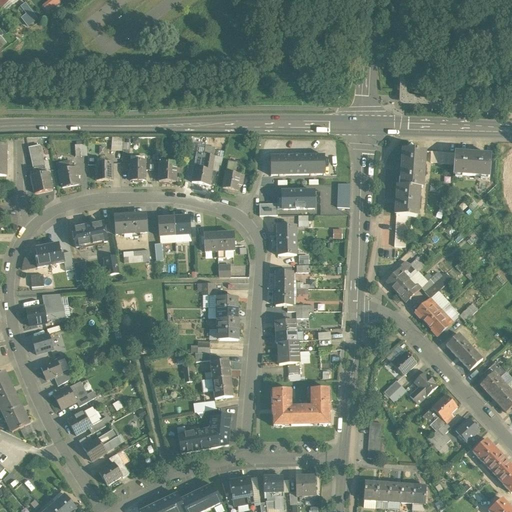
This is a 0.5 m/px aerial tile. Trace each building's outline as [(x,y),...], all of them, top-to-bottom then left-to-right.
[(52,1),(44,8),(47,12),(56,6),(52,1)] [(27,2),(21,6),(26,14),(21,17),(27,27),(39,20),(27,2)] [(401,74),(399,75),(399,100),(400,104),(403,106),(456,107),(456,105),(454,103),(410,97),(407,96),(403,76),(401,74)] [(44,168),(39,146),(28,148),(33,170),(44,168)] [(215,149),(205,148),(204,155),(214,157),(215,149)] [(425,152),(403,150),(401,187),(397,187),(395,216),(396,216),(407,217),(418,218),(420,189),(423,189),(425,152)] [(455,154),(431,153),(431,164),(454,165),(455,154)] [(204,155),(197,154),(195,168),(211,171),(214,157),(204,155)] [(490,156),(455,154),(454,165),(454,176),(489,178),(490,156)] [(323,157),(272,158),(271,157),(270,157),(271,177),(272,177),(272,176),(279,176),(279,177),(280,177),(280,176),(283,176),(283,177),(284,177),(285,176),(310,175),(310,176),(311,176),(311,175),(314,175),(315,176),(316,176),(316,175),(323,175),(323,176),(324,176),(324,156),(323,156),(323,157)] [(104,161),(103,160),(98,160),(97,161),(96,164),(96,182),(113,181),(112,164),(105,164),(104,161)] [(177,164),(167,164),(167,162),(161,161),(161,164),(159,164),(159,182),(175,182),(176,174),(177,174),(177,164)] [(71,162),(58,165),(59,172),(72,169),(71,162)] [(145,181),(145,162),(133,162),(130,162),(130,181),(132,181),(132,183),(142,183),(142,181),(145,181)] [(236,164),(229,163),(227,173),(234,175),(236,164)] [(59,172),(62,189),(78,185),(77,177),(79,177),(78,168),(72,169),(59,172)] [(195,168),(194,168),(192,183),(209,186),(211,171),(195,168)] [(34,176),(31,177),(35,194),(51,191),(48,173),(45,174),(34,176)] [(227,173),(225,173),(223,189),(237,192),(238,185),(241,185),(243,177),(234,175),(227,173)] [(338,187),(337,209),(349,209),(350,187),(338,187)] [(282,211),(314,210),(313,192),(282,193),(282,199),(282,211)] [(511,194),(510,192),(501,198),(505,202),(511,196),(511,194)] [(282,211),(282,199),(277,199),(277,205),(259,206),(259,217),(277,216),(277,211),(282,211)] [(146,215),(114,217),(115,236),(147,233),(146,215)] [(407,217),(396,216),(394,248),(405,249),(407,217)] [(189,218),(173,219),(175,236),(190,235),(189,218)] [(173,219),(158,220),(159,238),(175,236),(173,219)] [(107,243),(103,224),(72,230),(75,249),(107,243)] [(295,228),(277,228),(278,242),(296,242),(295,228)] [(333,240),(341,240),(341,231),(333,231),(333,240)] [(234,234),(217,235),(217,252),(218,252),(225,252),(235,252),(234,234)] [(217,235),(204,235),(204,253),(217,252),(217,235)] [(296,242),(278,242),(278,256),(296,256),(296,242)] [(58,245),(46,247),(50,266),(64,263),(62,254),(60,255),(58,245)] [(161,245),(154,246),(156,262),(163,261),(161,245)] [(46,247),(36,249),(38,259),(36,260),(37,269),(50,266),(46,247)] [(148,251),(123,253),(124,264),(149,262),(148,251)] [(116,256),(104,259),(107,276),(119,274),(116,256)] [(300,264),(309,264),(309,256),(300,256),(300,264)] [(415,261),(410,266),(417,273),(422,268),(415,261)] [(85,262),(73,264),(76,282),(88,280),(85,262)] [(230,265),(218,266),(218,277),(231,277),(230,265)] [(401,267),(385,283),(395,294),(409,281),(402,274),(405,271),(401,267)] [(412,278),(405,271),(402,274),(409,281),(412,278)] [(412,278),(409,281),(415,288),(417,286),(421,289),(422,288),(427,283),(417,273),(412,278)] [(292,274),(275,274),(275,290),(295,291),(295,282),(292,282),(292,274)] [(434,285),(432,286),(438,293),(438,292),(451,281),(445,275),(434,285)] [(42,276),(30,277),(31,289),(43,289),(42,276)] [(427,283),(422,288),(426,292),(432,286),(434,285),(429,280),(427,283)] [(409,281),(395,294),(405,304),(421,289),(417,286),(415,288),(409,281)] [(438,293),(432,286),(426,292),(424,294),(429,300),(427,302),(439,314),(448,305),(449,305),(449,304),(438,292),(438,293)] [(295,291),(275,290),(275,307),(292,307),(292,299),(295,299),(295,291)] [(59,294),(42,297),(44,308),(44,310),(62,307),(59,294)] [(237,299),(217,299),(217,309),(235,310),(235,305),(236,305),(237,299)] [(439,314),(427,302),(414,313),(420,320),(421,319),(426,325),(439,314)] [(448,305),(439,314),(450,326),(453,324),(453,323),(459,317),(460,317),(449,305),(448,305)] [(477,311),(472,305),(460,317),(459,317),(465,323),(477,311)] [(44,308),(26,311),(29,327),(46,324),(44,308)] [(62,308),(44,310),(46,320),(63,318),(62,308)] [(235,310),(217,309),(217,320),(218,320),(236,320),(236,314),(235,314),(235,310)] [(265,322),(275,322),(275,312),(266,312),(265,322)] [(450,326),(439,314),(426,325),(431,331),(437,338),(450,326)] [(236,320),(218,320),(218,331),(237,331),(237,327),(238,327),(238,320),(236,320)] [(295,321),(275,323),(275,329),(276,329),(276,334),(295,333),(295,321)] [(58,327),(47,331),(48,335),(48,336),(55,334),(60,332),(58,327)] [(237,331),(218,331),(218,342),(238,342),(238,335),(237,335),(237,331)] [(295,333),(276,334),(277,338),(276,338),(276,344),(278,344),(296,343),(295,333)] [(55,334),(48,336),(51,345),(57,343),(55,334)] [(48,335),(31,340),(36,356),(53,351),(51,345),(48,336),(48,335)] [(482,361),(458,335),(447,346),(470,372),(482,361)] [(296,343),(278,344),(278,351),(279,351),(279,355),(298,354),(297,343),(296,343)] [(298,354),(279,355),(279,360),(279,366),(287,365),(299,364),(298,354)] [(401,358),(399,356),(390,364),(402,378),(416,366),(406,354),(401,358)] [(197,355),(195,355),(196,363),(210,362),(209,355),(197,355)] [(228,362),(210,364),(212,380),(230,378),(228,362)] [(57,363),(41,369),(46,382),(54,379),(54,378),(60,376),(62,375),(57,363)] [(506,374),(496,364),(484,376),(487,380),(480,386),(494,401),(508,388),(500,380),(506,374)] [(190,368),(184,369),(185,384),(192,383),(190,368)] [(62,375),(60,376),(54,379),(58,388),(73,379),(71,372),(62,375)] [(21,408),(5,374),(0,376),(0,407),(4,416),(21,408)] [(437,388),(424,375),(414,384),(419,389),(410,398),(418,407),(437,388)] [(230,378),(212,380),(213,392),(215,400),(232,398),(230,378)] [(212,380),(202,382),(203,394),(213,392),(212,380)] [(396,382),(384,394),(389,399),(401,387),(396,382)] [(80,384),(69,389),(76,402),(87,397),(87,396),(80,384)] [(401,387),(389,399),(394,404),(406,393),(401,387)] [(68,388),(53,396),(61,411),(76,403),(76,402),(69,389),(68,388)] [(511,392),(508,388),(494,401),(507,414),(511,409),(511,392)] [(291,408),(291,391),(273,391),(274,409),(272,409),(273,414),(274,414),(274,427),(329,426),(329,414),(330,414),(330,408),(329,408),(329,390),(311,391),(311,408),(291,408)] [(93,393),(87,396),(87,397),(76,402),(76,403),(79,408),(96,398),(93,393)] [(445,396),(431,409),(445,424),(446,425),(453,419),(450,415),(457,409),(445,396)] [(215,402),(201,404),(202,413),(216,410),(215,402)] [(201,404),(194,405),(195,414),(202,413),(201,404)] [(21,408),(4,416),(12,434),(21,430),(29,426),(21,408)] [(83,413),(90,427),(99,422),(92,408),(83,413)] [(445,424),(431,409),(421,418),(429,426),(430,425),(436,432),(437,431),(445,424)] [(83,413),(67,422),(76,437),(88,430),(88,429),(91,428),(90,427),(83,413)] [(231,417),(220,416),(220,419),(210,418),(210,429),(197,432),(199,442),(200,442),(201,451),(228,446),(231,417)] [(99,422),(90,427),(91,428),(88,429),(88,430),(92,435),(110,425),(106,418),(99,422)] [(479,432),(468,420),(455,432),(467,444),(479,432)] [(29,426),(21,430),(26,440),(36,435),(31,425),(29,426)] [(113,431),(98,440),(102,447),(113,440),(118,438),(113,431)] [(436,432),(428,440),(433,446),(443,436),(437,431),(436,432)] [(197,432),(178,436),(182,454),(201,451),(200,442),(199,442),(197,432)] [(443,436),(433,446),(438,452),(450,441),(445,435),(443,436)] [(88,437),(79,442),(83,449),(92,444),(88,437)] [(98,440),(92,444),(83,449),(92,463),(106,454),(106,453),(102,447),(98,440)] [(113,440),(102,447),(106,453),(117,446),(113,440)] [(511,469),(495,451),(496,450),(488,442),(474,455),(482,463),(504,485),(503,486),(511,495),(511,494),(511,469)] [(123,465),(116,455),(109,460),(112,465),(113,464),(116,469),(123,465)] [(112,465),(99,474),(107,487),(121,478),(122,477),(116,469),(113,464),(112,465)] [(123,465),(116,469),(122,477),(121,478),(122,479),(129,475),(123,465)] [(314,477),(297,477),(296,477),(296,493),(296,498),(297,497),(314,497),(314,498),(315,498),(315,477),(314,477)] [(257,478),(250,480),(252,491),(258,490),(257,478)] [(283,478),(264,479),(265,500),(267,499),(268,503),(275,503),(275,506),(283,506),(283,478)] [(250,479),(229,483),(231,492),(234,507),(254,504),(253,497),(252,491),(250,480),(250,479)] [(229,483),(222,484),(225,494),(231,492),(229,483)] [(377,484),(365,483),(363,502),(364,502),(376,503),(377,484)] [(389,485),(377,484),(376,503),(388,504),(389,485)] [(401,486),(389,485),(388,504),(400,504),(401,486)] [(212,486),(180,502),(184,511),(203,511),(221,504),(212,486)] [(414,487),(401,486),(400,504),(412,505),(414,487)] [(425,488),(414,487),(412,505),(424,506),(424,507),(426,487),(425,487),(425,488)] [(55,505),(47,511),(71,511),(75,510),(76,510),(64,495),(63,496),(63,497),(54,505),(55,505)] [(176,495),(141,511),(184,511),(180,502),(176,495)] [(510,511),(511,510),(502,500),(488,511),(510,511)]
